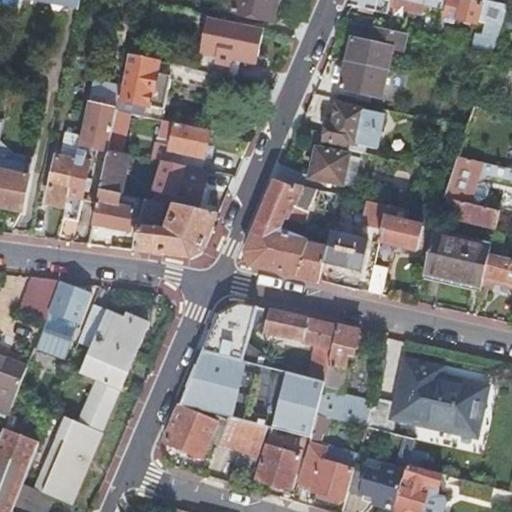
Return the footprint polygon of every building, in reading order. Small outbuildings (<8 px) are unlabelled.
[(272,22),(277,0),(222,0),(221,6),(231,9),(230,14),(272,22)] [(353,0),(349,9),(386,17),(387,12),(389,0),(353,0)] [(436,9),(438,0),(389,0),(387,12),(420,19),(424,7),(436,9)] [(438,0),(436,9),(446,12),(444,19),(454,21),(477,26),(478,25),(485,26),(481,38),(475,36),(472,49),(491,56),(500,29),(508,8),(483,3),(482,7),(465,3),(451,0),(438,0)] [(256,64),(263,31),(207,19),(196,72),(208,75),(226,80),(231,60),(256,64)] [(345,64),(387,72),(391,52),(402,54),(406,37),(372,29),(368,45),(350,41),(345,64)] [(449,34),(446,46),(462,49),(464,37),(449,34)] [(204,91),(208,75),(196,72),(127,55),(116,111),(129,114),(148,118),(150,108),(163,111),(169,81),(204,91)] [(381,101),(387,72),(345,64),(339,92),(381,101)] [(488,67),(479,93),(494,98),(503,73),(488,67)] [(408,81),(394,78),(390,96),(404,99),(408,81)] [(107,151),(116,111),(87,106),(85,116),(83,125),(82,131),(80,138),(75,163),(65,210),(63,219),(76,222),(92,150),(107,153),(107,151)] [(347,146),(367,151),(371,133),(374,114),(336,106),(332,127),(326,126),(325,134),(322,145),(346,150),(347,146)] [(456,158),(482,164),(483,159),(476,158),(484,134),(491,136),(495,125),(488,122),(491,112),(474,107),(466,130),(456,158)] [(129,114),(116,111),(107,151),(121,154),(129,114)] [(202,171),(210,132),(161,121),(158,139),(171,141),(166,164),(202,171)] [(0,126),(0,142),(8,144),(21,147),(24,131),(0,126)] [(293,140),(322,146),(322,145),(325,134),(321,132),(298,128),(293,140)] [(62,154),(61,160),(75,163),(80,138),(64,134),(59,154),(62,154)] [(163,163),(166,164),(171,141),(158,139),(153,161),(163,163)] [(0,209),(22,213),(28,180),(2,174),(8,144),(0,142),(0,209)] [(345,151),(366,156),(367,151),(347,146),(346,150),(345,151)] [(121,154),(107,151),(107,153),(99,191),(121,196),(129,156),(121,154)] [(363,161),(316,152),(309,181),(357,190),(363,161)] [(50,207),(65,210),(75,163),(61,160),(55,158),(46,203),(50,207)] [(511,170),(482,164),(456,158),(450,175),(442,199),(447,201),(460,204),(462,200),(469,202),(477,198),(479,189),(474,182),(468,180),(469,179),(473,180),(479,178),(480,176),(511,182),(511,170)] [(199,206),(207,172),(202,171),(166,164),(163,163),(157,193),(166,197),(172,199),(176,200),(182,202),(199,206)] [(304,178),(282,167),(275,183),(295,188),(298,188),(304,178)] [(251,268),(319,284),(323,264),(325,249),(307,245),(309,241),(301,238),(299,242),(277,234),(283,219),(287,221),(292,209),(306,214),(315,192),(298,188),(295,188),(293,191),(275,183),(244,254),(251,268)] [(119,208),(121,196),(99,191),(92,225),(131,233),(136,212),(132,211),(133,206),(126,205),(126,209),(119,208)] [(202,253),(218,216),(175,207),(173,217),(169,216),(167,220),(172,222),(169,233),(158,230),(164,205),(144,201),(134,253),(188,260),(202,253)] [(442,217),(494,230),(498,214),(460,204),(447,201),(442,217)] [(380,230),(385,207),(365,203),(360,226),(380,230)] [(403,224),(406,212),(385,207),(380,230),(377,243),(416,252),(421,228),(403,224)] [(357,239),(328,233),(325,249),(323,264),(344,269),(343,274),(349,275),(350,270),(360,272),(367,242),(357,239)] [(484,278),(489,256),(490,250),(430,237),(422,276),(444,281),(445,277),(482,285),(484,278)] [(511,287),(511,261),(489,256),(484,278),(511,287)] [(367,295),(384,298),(390,266),(373,262),(367,295)] [(60,283),(31,280),(19,312),(45,323),(48,315),(60,283)] [(90,295),(60,283),(48,315),(73,324),(71,329),(72,330),(77,331),(90,295)] [(222,313),(181,406),(229,418),(267,428),(310,439),(313,430),(318,415),(323,390),(324,384),(309,380),(270,369),(272,362),(248,345),(258,309),(238,305),(222,313)] [(147,330),(91,306),(77,345),(89,350),(79,375),(96,382),(78,424),(65,419),(34,491),(72,507),(103,435),(101,434),(119,392),(121,392),(147,330)] [(338,327),(272,313),(268,325),(267,334),(304,342),(303,343),(319,346),(317,355),(315,355),(309,380),(324,384),(329,366),(331,349),(338,327)] [(48,315),(45,323),(36,345),(63,355),(72,330),(71,329),(73,324),(48,315)] [(360,332),(338,327),(331,349),(329,366),(324,384),(323,390),(318,415),(354,425),(366,427),(372,402),(341,394),(347,370),(349,358),(354,358),(360,332)] [(0,410),(10,414),(26,370),(0,360),(0,410)] [(373,399),(372,402),(366,427),(390,433),(395,416),(423,422),(423,425),(475,436),(486,390),(438,379),(440,371),(407,364),(397,404),(373,399)] [(216,423),(180,407),(165,443),(200,458),(216,423)] [(318,415),(313,430),(323,433),(326,433),(330,419),(318,415)] [(267,428),(229,418),(218,443),(258,459),(267,428)] [(313,430),(310,439),(309,445),(318,448),(323,433),(313,430)] [(3,432),(0,439),(0,511),(12,511),(38,446),(3,432)] [(394,473),(403,477),(406,467),(414,439),(405,437),(394,473)] [(256,481),(289,491),(300,457),(281,452),(283,442),(269,438),(256,481)] [(318,448),(309,445),(305,459),(301,469),(297,483),(314,488),(312,493),(343,502),(347,492),(353,472),(340,468),(322,462),(326,450),(318,448)] [(357,460),(326,450),(322,462),(340,468),(353,472),(356,462),(357,460)] [(356,462),(353,472),(347,492),(363,497),(373,500),(371,504),(371,506),(390,511),(392,511),(403,478),(403,477),(394,473),(384,470),(356,462)] [(392,511),(444,511),(447,504),(445,499),(437,497),(443,476),(442,475),(406,467),(403,477),(403,478),(392,511)] [(492,504),(495,489),(464,481),(460,496),(492,504)]
